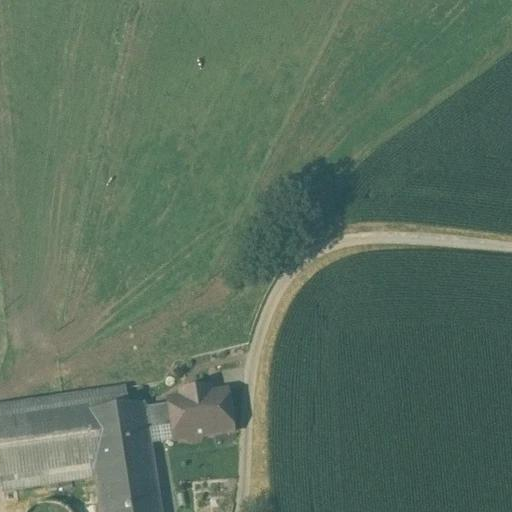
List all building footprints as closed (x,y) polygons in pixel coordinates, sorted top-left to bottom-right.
[(123,389),(0,407),(0,473),(3,494),(94,480),(85,415),(126,408),(123,389)] [(208,390),(179,394),(180,400),(167,402),(167,406),(171,428),(173,443),(185,441),(189,445),(198,443),(201,439),(232,434),(225,393),(209,396),(208,390)] [(126,408),(85,415),(94,480),(99,511),(159,511),(147,430),(144,409),(143,406),(126,408)] [(167,406),(144,409),(147,430),(171,428),(167,406)] [(31,511),(65,511),(54,496),(31,511)]
